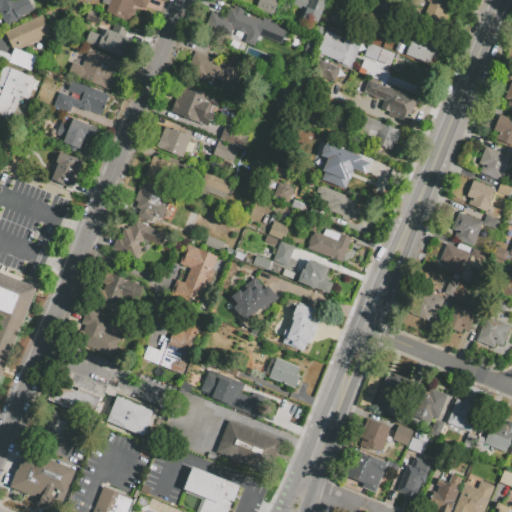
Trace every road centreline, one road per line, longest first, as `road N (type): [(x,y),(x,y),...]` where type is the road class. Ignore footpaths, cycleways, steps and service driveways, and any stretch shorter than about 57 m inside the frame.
road 1 (residential): [(0,452),(182,0)]
road 2 (secondary): [(324,455),(405,257),(409,220)]
road 3 (secondary): [(409,220),(498,0)]
road 4 (residential): [(360,328),(511,390)]
